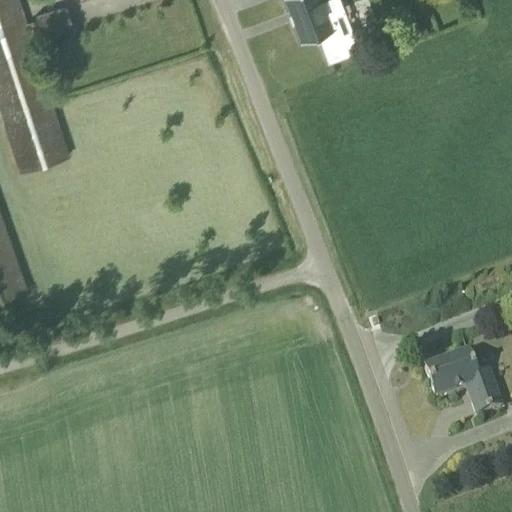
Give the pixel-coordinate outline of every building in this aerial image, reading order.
[(30,40),(24,24),(16,0),(0,0),(0,114),(19,173),(67,158),(30,40)] [(285,0),(301,40),(333,28),(322,0),(285,0)] [(38,19),(43,36),(74,26),(67,3),(36,14),(38,19)] [(0,215),(0,299),(27,291),(0,215)] [(475,377),(467,355),(424,370),(435,400),(465,389),(475,417),(502,408),(489,372),(475,377)]
